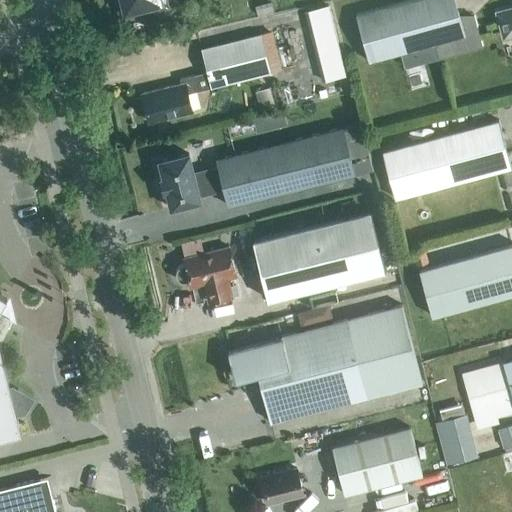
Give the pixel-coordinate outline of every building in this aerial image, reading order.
[(118,0),(123,16),(164,6),(162,0),(118,0)] [(454,0),(413,0),(355,16),(368,62),(400,53),(404,68),(438,59),(481,47),(473,17),(460,21),(454,0)] [(309,7),(326,79),(347,74),(331,2),(309,7)] [(511,9),(498,14),(504,37),(511,34),(511,9)] [(149,123),(192,112),(187,93),(210,88),(270,73),(261,34),(201,49),(207,72),(179,79),(181,84),(142,94),(149,123)] [(257,130),(287,123),(284,110),(254,117),(257,130)] [(497,120),(382,151),(394,199),(510,168),(497,120)] [(343,127),(215,159),(227,207),(355,175),(343,127)] [(202,202),(194,172),(189,152),(156,160),(161,178),(158,178),(162,194),(165,194),(169,211),(202,202)] [(267,300),(385,271),(370,212),(253,241),(267,300)] [(431,317),(511,294),(511,244),(418,271),(431,317)] [(232,297),(227,278),(236,276),(229,247),(183,258),(185,264),(181,266),(177,268),(175,273),(176,278),(180,282),(185,282),(189,282),(191,288),(203,284),(208,303),(232,297)] [(0,296),(0,440),(21,435),(16,417),(28,396),(12,386),(9,387),(0,351),(0,310),(6,300),(0,296)] [(332,302),(316,306),(320,322),(336,318),(332,302)] [(421,383),(401,305),(281,336),(281,338),(227,352),(234,380),(257,374),(270,422),(421,383)] [(511,360),(461,375),(476,430),(499,424),(496,416),(511,411),(511,360)] [(466,414),(436,422),(446,463),(476,455),(466,414)] [(511,425),(498,429),(503,449),(511,446),(511,425)] [(344,495),(421,475),(409,428),(332,448),(344,495)] [(266,504),(303,494),(296,469),(260,478),(266,504)] [(55,511),(47,478),(0,489),(0,511),(55,511)]
